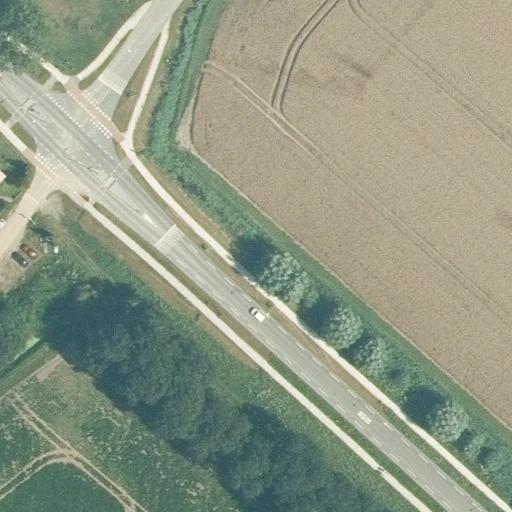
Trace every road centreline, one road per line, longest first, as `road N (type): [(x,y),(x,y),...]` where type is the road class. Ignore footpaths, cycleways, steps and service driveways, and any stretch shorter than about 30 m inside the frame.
road 1 (secondary): [(464,511),(163,234)]
road 2 (unclassified): [(73,130),(167,0)]
road 3 (secondary): [(163,234),(118,171),(73,130)]
road 4 (secondary): [(57,152),(163,234)]
